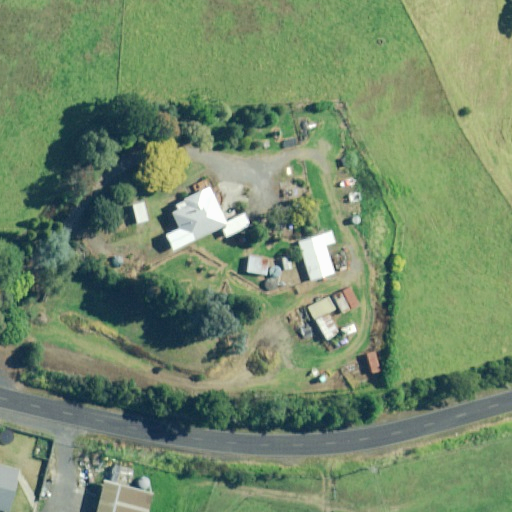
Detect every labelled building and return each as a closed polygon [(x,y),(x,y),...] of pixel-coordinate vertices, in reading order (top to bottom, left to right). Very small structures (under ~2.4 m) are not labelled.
[(224,223),(206,188),(173,204),(176,210),(169,213),(177,229),(163,235),(171,251),(220,227),(224,237),(249,226),(244,214),(224,223)] [(146,221),(142,202),(131,205),(135,224),(146,221)] [(137,234),(133,217),(102,226),(104,231),(107,243),(137,234)] [(332,243),(329,231),(296,241),(308,281),(332,274),(324,246),(332,243)] [(288,255),(279,257),(283,272),(292,269),(288,255)] [(267,258),(247,256),(245,273),(265,275),(267,258)] [(266,291),(267,291),(268,292),(269,292),(271,292),(272,291),(273,291),(274,290),(275,289),(276,288),(276,287),(276,286),(277,285),(276,283),(276,282),(276,281),(275,280),(274,279),(276,279),(277,278),(278,278),(279,277),(279,276),(280,275),(280,273),(280,272),(280,271),(280,270),(279,268),(279,267),(278,267),(277,266),(276,265),(275,265),(273,265),(272,265),(270,265),(270,266),(269,266),(268,267),(267,268),(266,269),(266,271),(266,272),(266,273),(266,274),(267,275),(268,277),(269,277),(268,277),(267,278),(266,278),(265,279),(264,280),(263,281),(263,282),(262,283),(262,284),(262,286),(263,287),(263,288),(264,289),(265,290),(266,291)] [(336,316),(327,297),(306,308),(323,340),(336,333),(329,320),(336,316)] [(49,443),(34,440),(31,456),(46,459),(49,443)] [(137,469),(110,462),(100,495),(96,508),(89,506),(86,511),(145,511),(150,494),(132,488),(137,469)] [(0,511),(3,511),(15,470),(0,466),(0,511)] [(152,479),(139,475),(135,487),(148,491),(152,479)]
